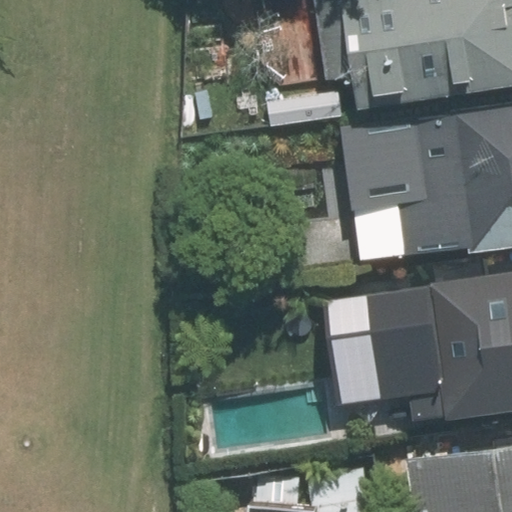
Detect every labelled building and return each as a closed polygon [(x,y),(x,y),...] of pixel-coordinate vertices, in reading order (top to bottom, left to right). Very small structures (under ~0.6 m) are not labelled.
[(511,0),(345,0),(366,107),(511,80),(511,0)] [(366,256),(511,239),(511,104),(351,123),(366,256)] [(418,420),(511,407),(511,268),(331,294),(346,400),(414,391),(418,420)] [(420,511),(511,511),(511,440),(412,455),(420,511)] [(256,498),(254,511),(323,511),(324,502),(256,498)]
